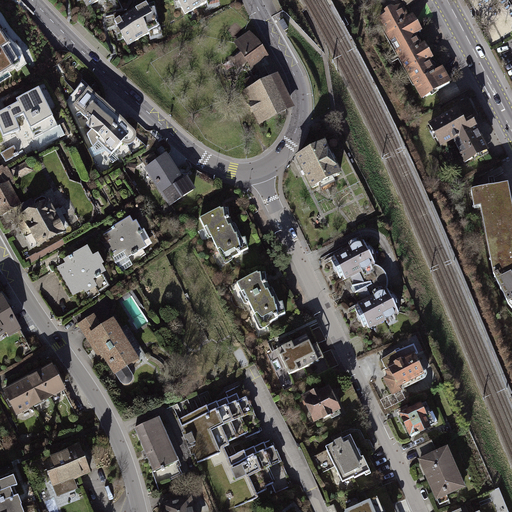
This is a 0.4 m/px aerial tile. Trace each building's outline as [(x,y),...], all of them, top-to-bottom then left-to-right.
[(178,0),(186,14),(211,0),(178,0)] [(380,0),(389,14),(401,7),(404,5),(400,0),(380,0)] [(114,22),(115,22),(118,28),(128,46),(159,28),(146,5),(134,12),(120,20),(119,19),(114,22)] [(389,14),(379,19),(423,98),(450,84),(441,69),(437,72),(427,54),(405,15),(401,7),(389,14)] [(0,74),(19,63),(8,45),(10,44),(0,28),(0,74)] [(240,51),(231,58),(238,69),(264,50),(251,31),(234,43),(240,51)] [(250,89),(244,93),(251,108),(259,123),(286,110),(271,79),(255,87),(252,81),(247,83),(250,89)] [(18,104),(0,112),(0,129),(3,137),(20,130),(15,119),(24,115),(34,138),(57,128),(40,89),(16,100),(18,104)] [(132,133),(88,91),(80,100),(85,105),(82,108),(85,111),(82,114),(78,111),(75,115),(85,137),(87,135),(93,148),(98,142),(112,155),(132,133)] [(467,100),(455,106),(457,111),(463,123),(470,119),(475,116),(467,100)] [(441,110),(445,117),(457,111),(455,106),(453,103),(441,110)] [(445,117),(430,125),(441,146),(453,140),(465,162),(487,151),(470,119),(463,123),(457,111),(445,117)] [(326,146),(296,160),(303,174),(312,193),(319,190),(342,178),(342,177),(333,159),(326,146)] [(16,147),(3,154),(7,161),(20,155),(16,147)] [(166,156),(147,168),(170,205),(193,190),(186,179),(182,182),(177,174),(166,156)] [(28,163),(13,169),(17,178),(31,172),(28,163)] [(21,210),(2,171),(0,171),(0,216),(1,219),(21,210)] [(511,191),(511,187),(472,196),(474,212),(482,210),(493,278),(509,309),(511,312),(511,191)] [(50,203),(22,218),(38,247),(66,232),(50,203)] [(224,211),(202,222),(222,264),(245,253),(224,211)] [(135,220),(101,241),(119,270),(153,249),(135,220)] [(365,245),(333,260),(344,282),(347,281),(376,267),(365,245)] [(66,266),(59,271),(75,299),(94,288),(98,295),(108,289),(102,278),(106,275),(102,268),(105,266),(98,256),(93,258),(88,250),(64,263),(66,266)] [(259,277),(238,287),(259,332),(281,321),(261,280),(259,277)] [(390,295),(355,308),(365,333),(400,319),(390,295)] [(4,301),(0,302),(0,342),(20,331),(4,301)] [(99,316),(77,328),(96,361),(102,357),(113,378),(140,364),(117,323),(106,329),(99,316)] [(313,327),(275,344),(290,376),(327,359),(313,327)] [(417,359),(388,370),(397,392),(426,381),(417,359)] [(67,396),(53,369),(3,394),(17,421),(67,396)] [(332,387),(305,399),(316,425),(343,412),(332,387)] [(242,397),(180,423),(198,466),(210,461),(232,511),(258,500),(256,494),(286,481),(270,443),(230,460),(226,450),(259,436),(242,397)] [(424,408),(401,417),(411,440),(433,431),(424,408)] [(161,421),(136,431),(155,476),(180,466),(161,421)] [(341,443),(328,449),(346,487),(371,475),(353,437),(341,443)] [(87,479),(77,451),(40,465),(51,493),(87,479)] [(450,451),(420,464),(438,504),(467,492),(450,451)] [(25,511),(12,478),(0,483),(0,511),(25,511)]
